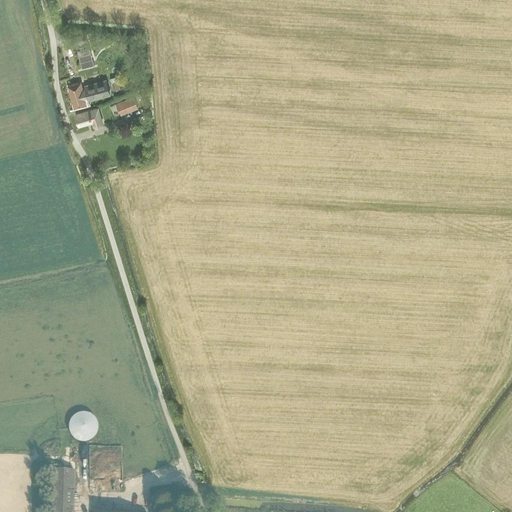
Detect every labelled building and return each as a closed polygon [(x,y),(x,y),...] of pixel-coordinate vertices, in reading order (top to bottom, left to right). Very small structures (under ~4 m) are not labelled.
[(74,46),(87,43),(85,34),(72,38),(74,46)] [(95,65),(90,47),(78,51),(83,68),(95,65)] [(81,82),(68,85),(74,110),(88,106),(86,100),(90,99),(90,100),(105,96),(109,95),(105,80),(86,86),(83,87),(81,82)] [(120,89),(118,81),(112,82),(114,91),(120,89)] [(121,116),(139,109),(134,97),(117,103),(121,116)] [(103,124),(98,108),(76,115),(79,126),(93,122),(94,126),(103,124)] [(73,440),(74,441),(76,442),(78,443),(79,443),(82,444),(84,444),(86,443),(87,443),(89,442),(91,441),(92,440),(94,438),(95,437),(96,435),(96,433),(97,431),(97,429),(97,427),(97,425),(96,423),(95,422),(94,420),(93,419),(91,417),(90,416),(88,416),(86,415),(85,415),(83,414),(81,415),(79,415),(77,415),(76,416),(74,417),(73,418),(71,420),(70,421),(69,423),(69,425),(68,427),(68,428),(68,430),(68,432),(69,434),(70,436),(71,438),(72,439),(73,440)] [(72,511),(74,472),(52,471),(49,511),(72,511)]
